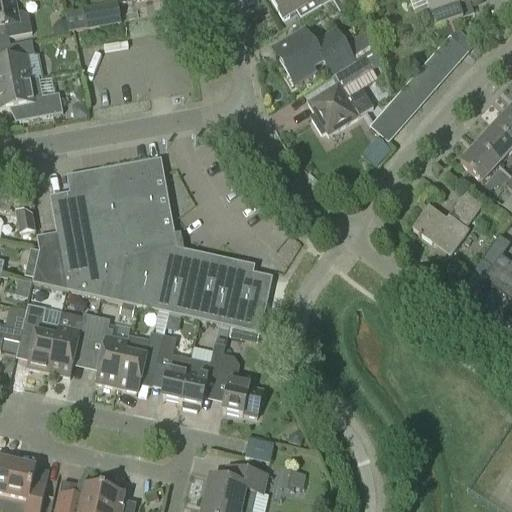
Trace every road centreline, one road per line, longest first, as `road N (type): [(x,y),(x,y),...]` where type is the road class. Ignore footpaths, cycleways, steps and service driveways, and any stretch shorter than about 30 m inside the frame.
road 1 (residential): [(246,109),(0,155)]
road 2 (residential): [(349,231),(511,51)]
road 3 (residential): [(511,349),(349,231)]
road 4 (residential): [(186,441),(50,415),(29,434)]
road 5 (residential): [(349,231),(265,153),(246,109)]
road 6 (residential): [(178,481),(43,453),(29,434)]
